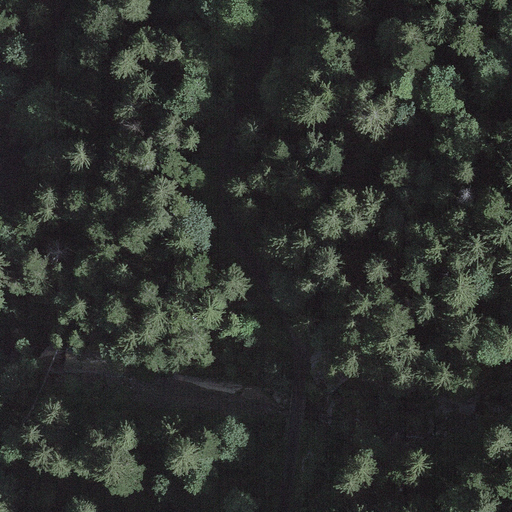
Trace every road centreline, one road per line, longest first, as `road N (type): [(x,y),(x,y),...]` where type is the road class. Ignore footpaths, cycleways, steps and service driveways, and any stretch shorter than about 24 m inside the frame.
road 1 (track): [(262,511),(269,331),(207,169),(274,0)]
road 2 (track): [(83,0),(16,138),(0,153)]
